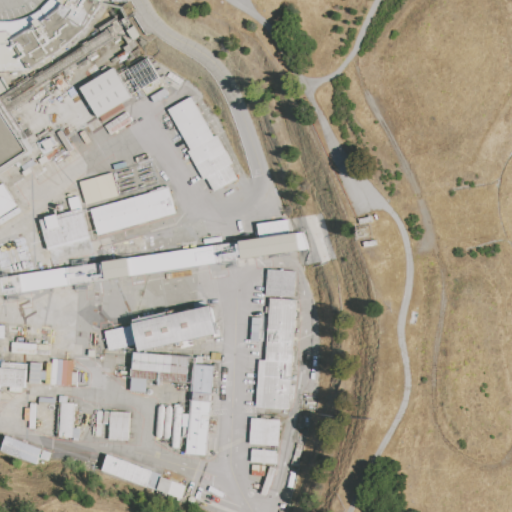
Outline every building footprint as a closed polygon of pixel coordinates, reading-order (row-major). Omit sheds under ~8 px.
[(101,0),(100,5),(85,30),(74,40),(62,49),(51,57),(38,65),(30,70),(0,72),(0,33),(7,33),(11,41),(59,9),(65,0),(101,0)] [(80,89),(110,70),(109,69),(114,66),(118,72),(144,56),(159,79),(131,96),(132,97),(122,104),(99,118),(80,89)] [(167,110),(191,97),(213,137),(216,136),(232,163),(229,165),(237,179),(213,193),(206,179),(203,180),(187,152),(190,150),(167,110)] [(0,100),(33,150),(0,171),(0,100)] [(99,118),(122,104),(123,105),(127,103),(134,114),(130,117),(133,121),(110,136),(99,118)] [(79,183),(113,173),(119,196),(86,205),(79,183)] [(0,185),(3,183),(19,207),(0,219),(0,185)] [(89,210),(170,188),(177,213),(97,236),(89,210)] [(48,250),(40,221),(45,220),(45,218),(57,215),(58,216),(83,209),(91,238),(48,250)] [(0,296),(323,247),(321,238),(320,230),(0,277),(0,296)] [(267,270),(297,272),(295,298),(265,296),(267,270)] [(271,299),(299,301),(289,411),(255,408),(259,361),(266,362),(271,299)] [(105,332),(134,325),(134,324),(211,307),(217,334),(139,352),(138,344),(109,351),(105,332)] [(134,353),(189,358),(187,384),(147,380),(146,393),(130,392),(134,353)] [(72,361),(52,359),(49,383),(75,386),(76,373),(71,372),(72,361)] [(0,385),(17,392),(20,392),(25,381),(25,364),(0,362),(0,385)] [(214,367),(206,456),(186,454),(194,365),(214,367)] [(73,438),(59,437),(61,403),(59,403),(59,397),(68,397),(67,403),(74,404),(73,429),(80,429),(80,439),(78,439),(78,442),(73,441),(73,438)] [(38,417),(39,398),(56,399),(56,404),(59,404),(59,418),(38,417)] [(84,402),(109,405),(108,410),(83,407),(84,402)] [(29,429),(29,422),(23,421),(24,408),(30,409),(31,403),(35,404),(33,430),(29,429)] [(95,437),(97,411),(108,412),(106,438),(95,437)] [(109,441),(110,412),(130,413),(129,441),(109,441)] [(36,431),(37,418),(58,420),(57,433),(36,431)] [(251,418),(281,420),(279,447),(249,445),(251,418)] [(0,451),(5,437),(41,450),(35,465),(0,451)] [(252,450),(276,451),(276,454),(278,454),(278,465),(251,464),(252,450)] [(42,451),(50,454),(47,462),(39,459),(42,451)] [(57,454),(85,461),(84,466),(56,460),(57,454)] [(108,455),(160,475),(154,490),(102,470),(108,455)] [(160,478),(185,486),(180,501),(166,496),(166,494),(156,490),(160,478)] [(203,493),(208,495),(201,511),(196,509),(203,493)] [(191,497),(199,500),(194,511),(187,508),(191,497)] [(202,511),(207,500),(213,503),(209,511),(202,511)]
